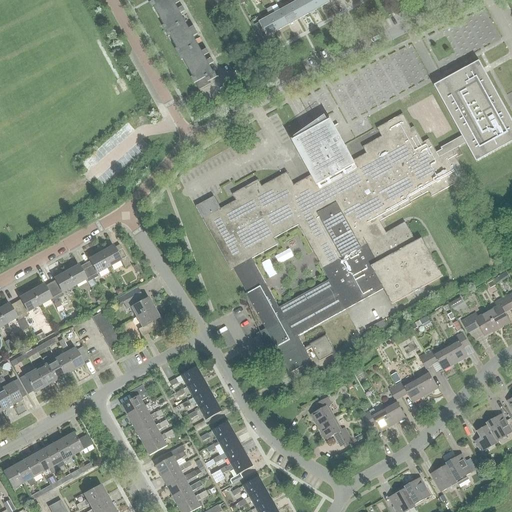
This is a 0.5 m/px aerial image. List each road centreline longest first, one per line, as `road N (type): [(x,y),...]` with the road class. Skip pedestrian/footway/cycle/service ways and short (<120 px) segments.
road 1 (residential): [(187,138),(460,0)]
road 2 (residential): [(348,488),(277,446),(249,416),(202,335)]
road 3 (residential): [(348,488),(422,437),(511,351)]
road 4 (residential): [(202,335),(126,212)]
road 5 (residential): [(0,281),(126,212)]
road 6 (residential): [(180,124),(111,0)]
road 7 (residential): [(156,511),(94,399)]
road 8 (residential): [(94,399),(202,335)]
